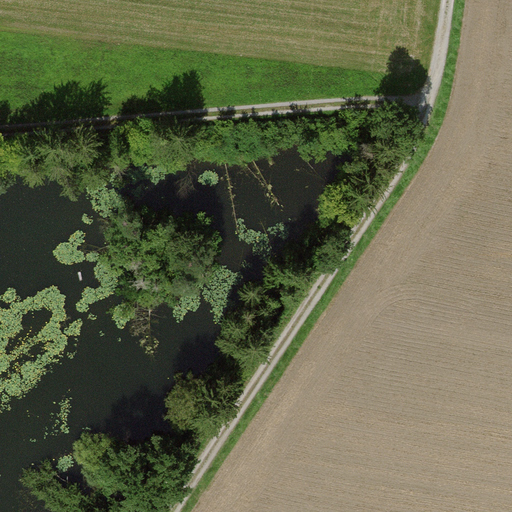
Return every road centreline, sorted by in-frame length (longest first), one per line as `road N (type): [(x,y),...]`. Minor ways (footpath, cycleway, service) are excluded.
road 1 (track): [(175,511),(419,142),(449,0)]
road 2 (track): [(0,127),(433,95)]
